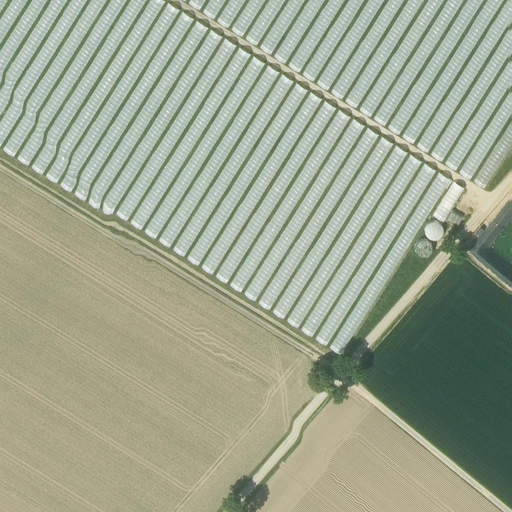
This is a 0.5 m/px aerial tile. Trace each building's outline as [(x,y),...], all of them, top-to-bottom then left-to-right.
[(128,73),(164,5),(154,0),(118,68),(128,73)] [(235,0),(218,27),(228,34),(248,0),(235,0)] [(276,0),(248,46),(257,51),(289,0),(276,0)] [(274,62),(287,70),(325,5),(319,1),(316,7),(309,4),(308,5),(298,0),(294,0),(262,55),(274,62)] [(406,144),(482,0),(449,0),(381,129),(389,133),(388,134),(406,144)] [(198,272),(291,85),(280,79),(281,78),(266,70),(267,69),(252,62),(214,137),(204,132),(179,183),(163,175),(134,232),(146,238),(145,240),(160,247),(160,249),(175,256),(174,258),(189,265),(188,267),(198,272)] [(278,214),(334,112),(325,107),(286,178),(287,178),(281,190),(278,188),(267,209),(278,214)] [(313,190),(350,121),(339,116),(300,190),(302,191),(300,194),(303,196),(308,187),(313,190)] [(33,169),(43,175),(71,126),(67,124),(64,128),(59,124),(33,169)] [(61,187),(72,193),(104,134),(94,129),(89,139),(73,131),(47,178),(57,184),(75,152),(78,154),(61,187)] [(77,196),(86,202),(121,142),(119,141),(123,135),(115,130),(77,196)] [(242,208),(206,277),(216,282),(252,214),(242,208)] [(219,285),(229,291),(250,253),(251,253),(271,218),(261,212),(219,285)] [(265,236),(234,295),(244,300),(275,241),(265,236)] [(261,312),(271,317),(305,256),(296,251),(261,312)] [(276,320),(286,326),(321,265),(325,258),(321,255),(314,267),(308,264),(276,320)] [(290,329),(300,335),(327,287),(317,281),(290,329)] [(318,347),(329,353),(359,299),(363,292),(361,291),(358,296),(355,294),(351,300),(346,297),(318,347)] [(344,361),(379,298),(377,297),(375,301),(366,296),(333,355),(344,361)]
